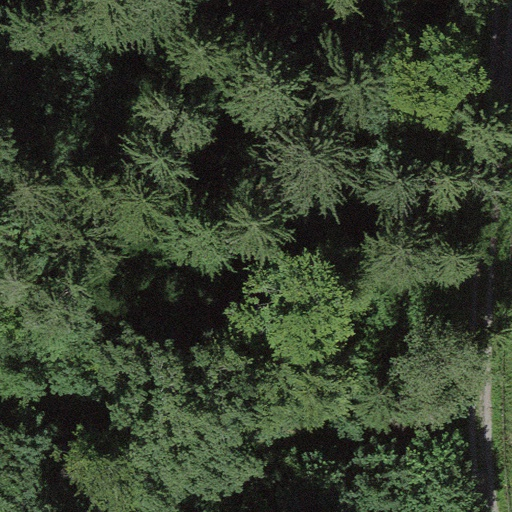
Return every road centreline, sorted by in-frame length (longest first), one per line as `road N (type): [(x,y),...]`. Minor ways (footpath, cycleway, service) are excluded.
road 1 (track): [(501,0),(478,417),(490,511)]
road 2 (track): [(0,405),(229,429),(478,417)]
